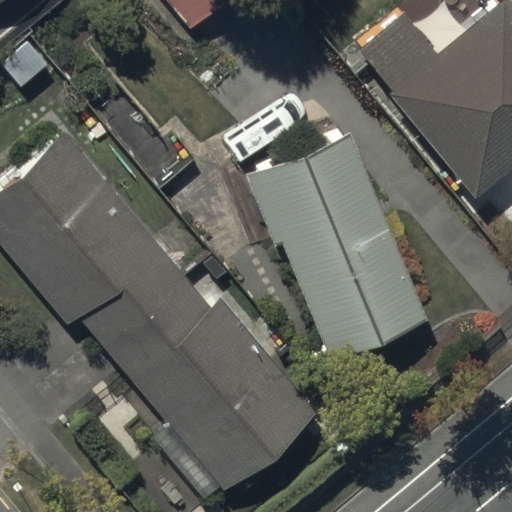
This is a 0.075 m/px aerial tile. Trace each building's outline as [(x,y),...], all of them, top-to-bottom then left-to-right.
[(2,0),(26,27),(58,0),(2,0)] [(511,148),(511,9),(504,0),(479,0),(460,16),(447,0),(418,0),(402,14),(395,5),(352,40),(385,79),(380,83),(466,187),(511,148)] [(96,339),(179,270),(56,124),(0,170),(0,244),(60,316),(70,308),(96,339)] [(344,124),(239,166),(268,238),(276,235),(322,348),(419,309),(344,124)] [(207,247),(182,267),(204,293),(229,272),(207,247)] [(202,299),(179,270),(96,339),(160,415),(145,428),(198,492),(214,479),(216,482),(309,405),(213,290),(202,299)]
